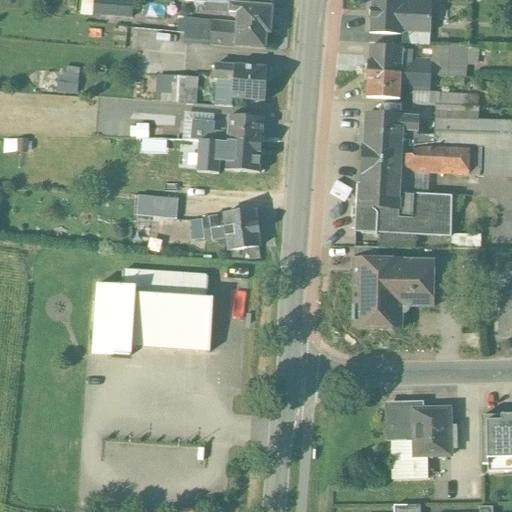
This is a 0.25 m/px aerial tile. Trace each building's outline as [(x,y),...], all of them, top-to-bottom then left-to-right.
[(80,0),(80,14),(133,16),(133,0),(80,0)] [(272,0),(239,0),(239,6),(272,8),(272,0)] [(402,0),(371,0),(369,34),(401,36),(401,32),(430,34),(432,2),(403,0),(402,0)] [(230,5),(221,4),(221,12),(229,13),(230,5)] [(239,6),(230,5),(229,13),(238,14),(237,25),(213,23),(211,47),(265,51),(267,35),(270,35),(272,8),(239,6)] [(401,49),(369,48),(368,64),(367,73),(400,75),(401,49)] [(466,48),(450,48),(449,72),(465,73),(466,64),(466,48)] [(478,49),(466,48),(466,64),(476,64),(478,49)] [(77,94),(80,68),(61,65),(58,92),(77,94)] [(258,69),(235,67),(215,66),(214,81),(234,83),(233,100),(265,103),(267,80),(268,69),(258,68),(258,69)] [(46,89),(57,90),(59,69),(48,68),(46,89)] [(400,75),(367,73),(367,82),(367,99),(399,100),(400,85),(400,75)] [(431,76),(400,75),(400,85),(409,85),(408,90),(409,91),(430,92),(431,76)] [(184,79),(154,77),(153,101),(182,103),(183,97),(184,79)] [(193,79),(184,79),(183,97),(192,97),(193,79)] [(478,96),(440,95),(439,106),(478,108),(478,96)] [(215,107),(189,105),(188,119),(214,121),(215,107)] [(439,106),(435,106),(435,118),(479,120),(479,108),(478,108),(439,106)] [(419,118),(365,116),(365,119),(362,118),(361,143),(364,143),(363,147),(401,149),(432,146),(434,146),(434,137),(418,137),(419,118)] [(511,121),(479,120),(435,118),(434,137),(434,146),(470,147),(480,148),(485,148),(510,149),(511,149),(511,121)] [(263,121),(230,119),(229,136),(213,135),(213,125),(193,124),(192,141),(261,147),(263,121)] [(434,122),(419,121),(419,134),(434,134),(434,122)] [(261,147),(192,141),(191,151),(190,164),(189,168),(209,169),(210,163),(226,164),(225,170),(259,173),(261,147)] [(434,146),(432,146),(401,149),(400,172),(469,176),(470,168),(470,147),(434,146)] [(401,149),(363,147),(362,177),(399,179),(400,172),(401,149)] [(480,148),(470,147),(470,168),(479,169),(480,148)] [(510,149),(485,148),(484,176),(509,177),(510,149)] [(191,151),(181,150),(179,164),(190,164),(191,151)] [(399,179),(362,177),(362,185),(357,184),(355,233),(451,238),(452,197),(399,194),(399,179)] [(138,196),(137,217),(178,218),(178,197),(138,196)] [(481,198),(452,197),(451,238),(451,250),(480,250),(481,198)] [(255,211),(223,215),(224,217),(202,220),(205,242),(226,239),(228,252),(260,248),(255,211)] [(378,249),(354,248),(354,261),(356,261),(356,260),(378,261),(378,249)] [(378,261),(356,260),(356,261),(355,285),(353,285),(353,329),(402,329),(402,315),(405,314),(408,311),(409,308),(433,308),(433,284),(434,284),(434,262),(403,262),(403,261),(378,261)] [(206,278),(124,273),(122,273),(121,287),(97,285),(93,349),(100,349),(109,349),(108,355),(132,356),(132,348),(208,353),(210,353),(213,300),(212,299),(211,300),(207,299),(208,278),(206,278)] [(511,290),(499,291),(499,337),(511,336),(511,290)] [(423,410),(423,407),(391,408),(392,441),(413,441),(413,410),(423,410)] [(450,456),(450,410),(423,410),(413,410),(413,441),(413,457),(450,456)] [(511,417),(481,418),(482,474),(511,473),(511,417)]
